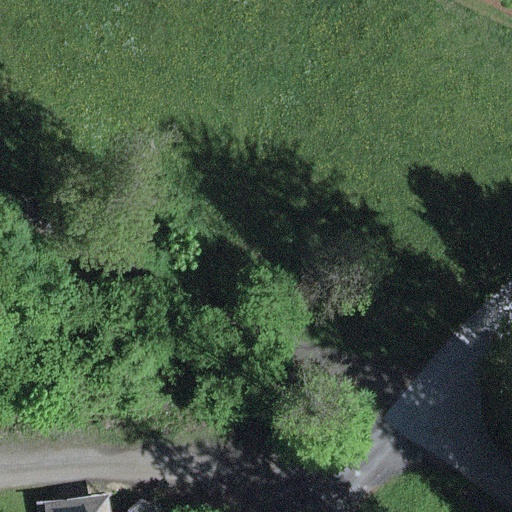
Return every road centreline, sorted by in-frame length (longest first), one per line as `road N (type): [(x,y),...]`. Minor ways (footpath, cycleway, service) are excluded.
road 1 (residential): [(511,309),(475,341),(453,392),(476,433),(511,469)]
road 2 (track): [(355,511),(453,392)]
